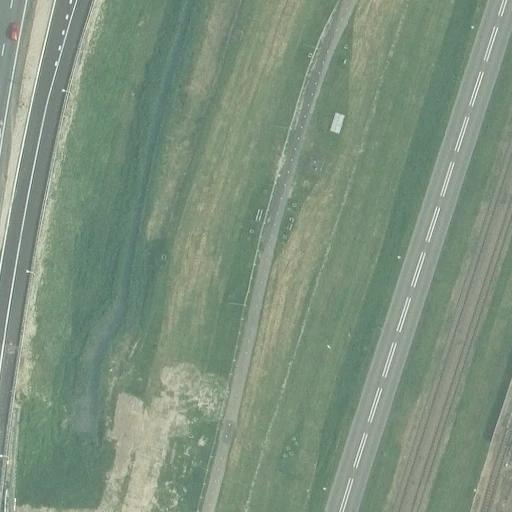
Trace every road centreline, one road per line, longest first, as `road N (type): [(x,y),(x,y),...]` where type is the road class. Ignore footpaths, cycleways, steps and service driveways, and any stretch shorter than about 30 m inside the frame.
road 1 (secondary): [(341,511),(505,0)]
road 2 (motorway): [(0,315),(62,0)]
